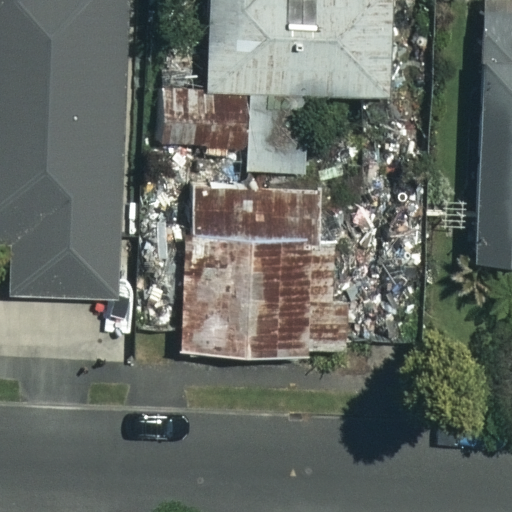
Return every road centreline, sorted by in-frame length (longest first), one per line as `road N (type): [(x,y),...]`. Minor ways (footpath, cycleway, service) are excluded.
road 1 (residential): [(0,462),(322,473)]
road 2 (residential): [(322,473),(511,481)]
